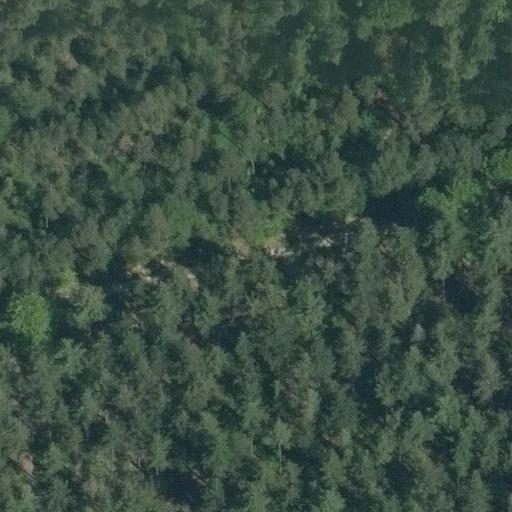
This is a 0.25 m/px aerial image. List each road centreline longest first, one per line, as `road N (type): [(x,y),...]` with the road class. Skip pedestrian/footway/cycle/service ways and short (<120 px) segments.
road 1 (track): [(511,200),(0,315)]
road 2 (track): [(37,511),(5,314)]
